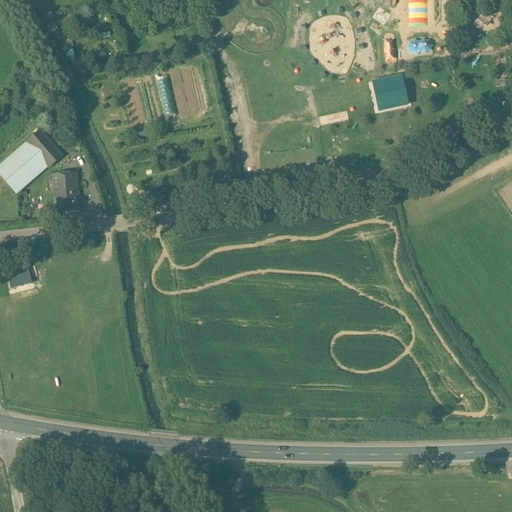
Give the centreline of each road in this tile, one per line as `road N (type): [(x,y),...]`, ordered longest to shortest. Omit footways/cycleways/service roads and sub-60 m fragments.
road 1 (residential): [(0,236),(384,192),(511,122)]
road 2 (primary): [(0,422),(237,451),(511,450)]
